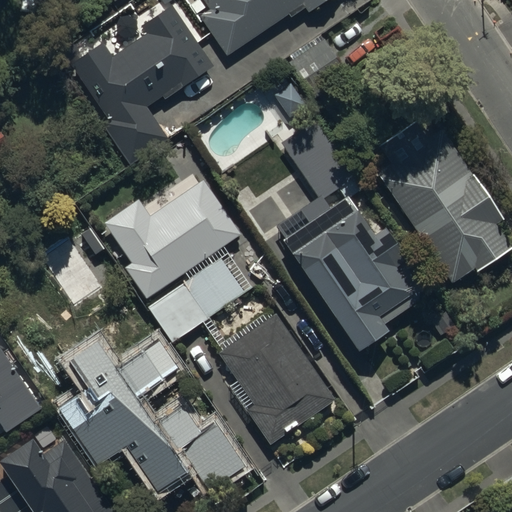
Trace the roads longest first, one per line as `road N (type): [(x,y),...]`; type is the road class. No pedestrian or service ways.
road 1 (residential): [(344,511),(511,397)]
road 2 (tertiary): [(511,101),(442,0)]
